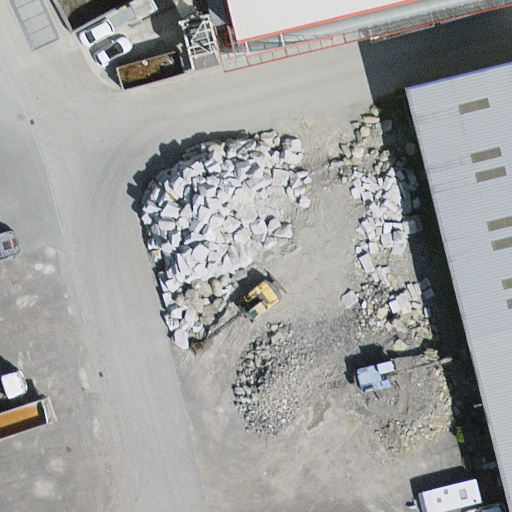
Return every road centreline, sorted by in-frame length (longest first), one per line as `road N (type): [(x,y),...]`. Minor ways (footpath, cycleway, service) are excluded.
road 1 (track): [(169,511),(77,143),(11,0)]
road 2 (track): [(77,143),(511,39)]
